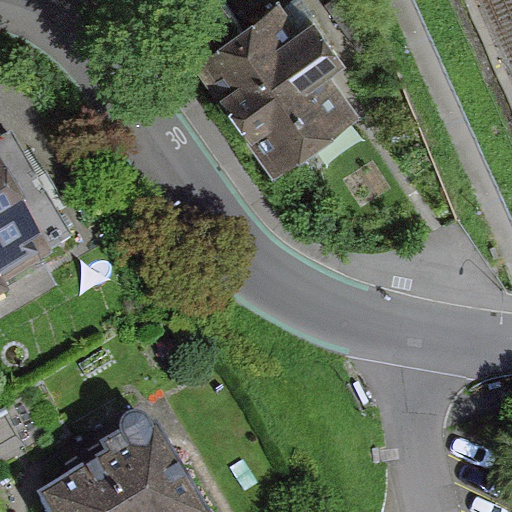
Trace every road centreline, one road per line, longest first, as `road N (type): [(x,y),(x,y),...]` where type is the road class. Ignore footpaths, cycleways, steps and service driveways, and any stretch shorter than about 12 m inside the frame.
road 1 (residential): [(23,0),(99,40),(224,233),(256,265),(338,313),(414,333)]
road 2 (residential): [(414,333),(410,393),(433,511)]
